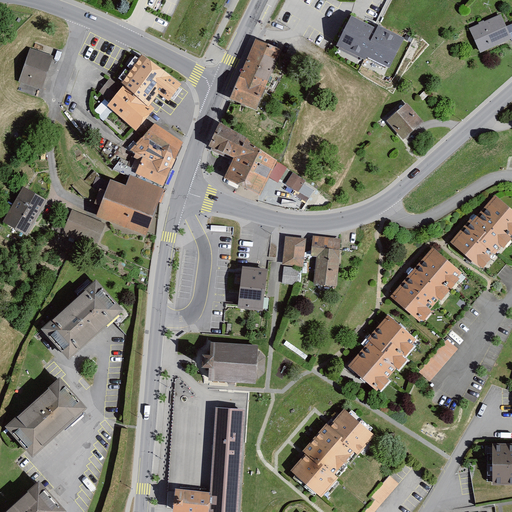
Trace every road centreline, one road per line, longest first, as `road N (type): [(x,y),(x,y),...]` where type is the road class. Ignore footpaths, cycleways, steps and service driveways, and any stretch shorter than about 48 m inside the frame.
road 1 (secondary): [(142,511),(154,315),(179,191)]
road 2 (unknown): [(74,13),(48,143),(58,193),(87,209)]
road 3 (tertiary): [(179,191),(315,222),(388,199)]
road 4 (tertiary): [(219,85),(127,36),(29,0)]
road 5 (unknown): [(76,511),(114,331)]
road 6 (tertiary): [(388,199),(511,87)]
road 7 (residential): [(388,199),(398,214),(421,218),(496,175),(511,175)]
road 8 (residential): [(429,511),(489,398)]
